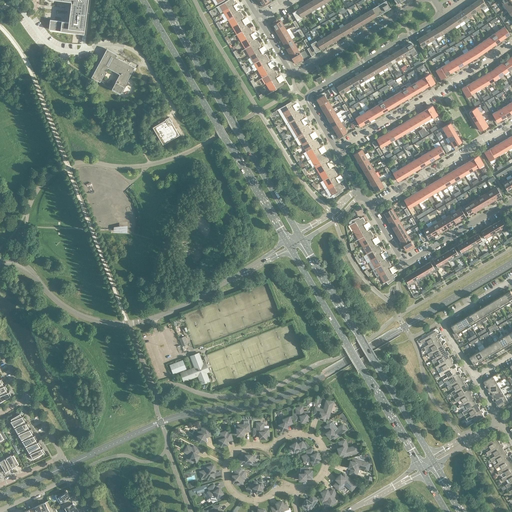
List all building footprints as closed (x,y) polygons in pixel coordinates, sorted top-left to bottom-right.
[(65,0),(72,1),(69,22),(50,19),(49,29),(84,33),(88,0),(65,0)] [(228,0),(219,5),(223,11),(228,8),(230,11),(236,7),(233,4),(235,3),(233,0),(228,0)] [(320,6),(316,0),(312,0),(311,1),(315,9),(320,6)] [(477,0),(476,1),(481,8),(483,10),(488,7),(482,0),(477,0)] [(511,4),(511,2),(510,0),(508,0),(503,4),(506,9),(511,4)] [(315,9),(311,1),(306,4),(311,11),(315,9)] [(385,1),(381,4),(385,11),(390,8),(385,1)] [(481,8),(476,1),(472,4),(477,11),(481,8)] [(311,11),(306,4),(302,7),(306,14),(311,11)] [(385,11),(381,4),(376,6),(381,14),(385,11)] [(477,11),(472,4),(467,7),(472,14),(477,11)] [(381,14),(376,6),(372,9),(376,16),(381,14)] [(238,11),(236,7),(230,11),(228,8),(223,11),(228,20),(241,12),(240,10),(238,11)] [(306,14),(302,7),(297,9),(301,17),(302,17),(306,14)] [(472,14),(467,7),(463,10),(468,17),(472,14)] [(301,17),(297,9),(292,12),(297,21),(302,18),(302,17),(301,17)] [(376,16),(372,9),(367,12),(372,19),(376,16)] [(468,17),(463,10),(459,13),(463,20),(468,17)] [(244,17),(241,12),(228,20),(231,26),(237,23),(238,25),(244,22),(242,18),(244,17)] [(372,19),(367,12),(363,14),(367,22),(372,19)] [(463,20),(459,13),(454,16),(459,23),(463,20)] [(367,22),(363,14),(358,17),(362,25),(367,22)] [(459,23),(454,16),(450,19),(454,26),(459,23)] [(272,25),(275,30),(283,25),(281,21),(284,19),(282,17),(272,22),(274,24),(273,25),(272,24),(272,25)] [(362,25),(358,17),(353,20),(358,27),(362,25)] [(454,26),(450,19),(445,22),(450,29),(454,26)] [(358,27),(353,20),(349,23),(353,30),(358,27)] [(247,26),(244,22),(238,25),(237,23),(231,26),(236,34),(249,27),(248,25),(247,26)] [(450,29),(445,22),(441,25),(445,32),(450,29)] [(353,30),(349,23),(344,25),(348,33),(353,30)] [(286,30),(283,25),(275,30),(278,35),(286,30)] [(348,33),(344,25),(339,28),(344,36),(348,33)] [(445,32),(441,25),(436,28),(440,35),(445,32)] [(505,26),(499,30),(505,37),(510,33),(509,33),(509,34),(504,27),(505,26)] [(252,32),(249,27),(236,34),(240,40),(245,37),(247,40),(253,36),(251,33),(252,32)] [(344,36),(339,28),(335,31),(339,38),(344,36)] [(440,35),(436,28),(431,31),(436,38),(440,35)] [(289,34),(286,30),(278,35),(281,39),(289,34)] [(505,37),(499,30),(495,33),(500,40),(505,37)] [(339,38),(335,31),(330,34),(334,41),(339,38)] [(436,38),(431,31),(427,33),(431,41),(436,38)] [(291,33),(289,34),(281,39),(284,44),(292,39),(294,38),(291,33)] [(431,41),(427,33),(422,36),(426,44),(431,41)] [(500,40),(495,33),(491,36),(496,43),(500,40)] [(334,41),(330,34),(325,36),(330,44),(334,41)] [(255,40),(253,36),(247,40),(245,37),(240,40),(245,49),(258,41),(257,39),(255,40)] [(330,44),(325,36),(321,39),(325,47),(330,44)] [(426,44),(422,36),(417,39),(422,46),(426,44)] [(496,43),(491,36),(486,39),(491,46),(496,43)] [(294,44),(292,39),(284,44),(286,48),(294,44)] [(321,39),(316,42),(321,49),(325,47),(321,39)] [(491,46),(486,39),(482,42),(487,49),(491,46)] [(261,46),(258,41),(245,49),(248,55),(254,51),(256,54),(261,51),(259,47),(261,46)] [(316,41),(310,44),(316,52),(321,49),(316,42),(316,41)] [(487,49),(482,42),(477,45),(482,52),(487,49)] [(411,43),(406,46),(410,53),(415,50),(411,43)] [(297,48),(294,44),(286,48),(289,53),(297,48)] [(482,52),(477,45),(473,48),(478,56),(482,52)] [(410,53),(406,46),(401,48),(406,56),(410,53)] [(315,54),(311,47),(307,49),(312,57),(315,54)] [(300,53),(297,48),(289,53),(292,58),(300,53)] [(406,56),(401,48),(397,51),(401,59),(406,56)] [(478,56),(473,48),(468,51),(473,59),(478,56)] [(107,49),(106,51),(105,51),(91,77),(100,82),(108,67),(120,74),(112,88),(121,93),(135,67),(116,57),(117,54),(107,49)] [(264,55),(261,51),(256,54),(254,51),(248,55),(254,63),(267,56),(265,54),(264,55)] [(401,59),(397,51),(392,54),(397,61),(401,59)] [(473,59),(468,51),(464,54),(468,61),(473,59)] [(303,58),(300,53),(292,58),(295,63),(296,62),(297,64),(303,61),(302,58),(303,58)] [(397,61),(392,54),(387,57),(392,64),(397,61)] [(468,61),(464,54),(459,56),(463,64),(468,61)] [(269,60),(267,56),(254,63),(257,69),(262,66),(264,69),(270,65),(268,61),(269,60)] [(463,64),(459,56),(454,59),(459,67),(463,64)] [(392,64),(387,57),(383,59),(387,67),(392,64)] [(387,67),(383,59),(378,62),(383,70),(387,67)] [(459,67),(454,59),(450,62),(454,70),(459,67)] [(511,66),(507,59),(503,63),(508,70),(511,66)] [(383,70),(378,62),(374,65),(378,72),(383,70)] [(454,70),(450,62),(445,65),(450,72),(454,70)] [(508,70),(503,63),(498,66),(503,73),(508,70)] [(272,69),(270,65),(264,69),(262,66),(257,69),(262,78),(275,70),(274,68),(272,69)] [(378,72),(374,65),(369,68),(373,75),(378,72)] [(450,72),(445,65),(440,67),(445,76),(446,76),(445,76),(445,75),(450,72)] [(503,73),(498,66),(494,69),(499,76),(503,73)] [(445,76),(440,67),(435,71),(436,70),(441,79),(440,79),(445,76)] [(373,75),(369,68),(364,70),(369,78),(373,75)] [(499,76),(494,69),(489,72),(494,79),(499,76)] [(278,75),(275,70),(262,78),(266,84),(271,80),(273,83),(279,80),(276,76),(278,75)] [(369,78),(364,70),(360,73),(364,81),(369,78)] [(494,79),(489,72),(485,75),(489,82),(494,79)] [(364,81),(360,73),(355,76),(359,83),(364,81)] [(430,73),(425,77),(430,85),(435,82),(430,74),(430,73)] [(489,82),(485,75),(480,77),(485,85),(489,82)] [(359,83),(355,76),(350,79),(355,86),(359,83)] [(430,85),(425,77),(420,79),(425,87),(429,84),(430,85),(429,85),(430,86),(430,85)] [(485,85),(480,77),(475,80),(480,88),(485,85)] [(355,86),(350,79),(346,81),(350,89),(355,86)] [(425,87),(420,79),(416,82),(420,90),(425,87)] [(281,84),(279,80),(273,83),(271,80),(266,84),(271,92),(284,85),(283,82),(281,84)] [(480,88),(475,80),(471,83),(475,91),(480,88)] [(350,89),(346,81),(341,84),(345,92),(350,89)] [(405,85),(406,88),(411,95),(416,92),(411,85),(410,82),(405,85)] [(420,90),(416,82),(411,85),(416,92),(420,90)] [(475,91),(471,83),(466,86),(471,94),(472,94),(471,93),(475,91)] [(345,92),(341,84),(336,87),(341,94),(345,92)] [(471,94),(466,86),(461,88),(467,97),(471,94)] [(411,95),(406,88),(402,90),(406,98),(411,95)] [(406,98),(402,90),(397,93),(402,101),(406,98)] [(316,99),(319,104),(327,99),(324,95),(322,93),(316,97),(317,99),(316,99)] [(402,101),(397,93),(392,96),(397,103),(402,101)] [(397,103),(392,96),(388,99),(392,106),(397,103)] [(330,104),(327,99),(319,104),(322,109),(330,104)] [(392,106),(388,99),(383,101),(388,109),(392,106)] [(280,108),(285,117),(291,114),(289,111),(295,107),(293,104),(294,102),(293,100),(280,108)] [(388,109),(383,101),(379,104),(383,112),(388,109)] [(333,109),(330,104),(322,109),(325,113),(333,109)] [(383,112),(379,104),(374,107),(378,114),(383,112)] [(511,113),(506,105),(502,108),(506,116),(511,113)] [(432,106),(428,109),(433,117),(438,114),(432,106)] [(297,111),(295,107),(289,111),(291,114),(285,117),(289,123),(302,115),(299,110),(297,111)] [(378,114),(374,107),(369,110),(374,117),(378,114)] [(469,112),(472,116),(480,112),(477,107),(469,112)] [(506,116),(502,108),(497,111),(501,119),(506,116)] [(336,113),(333,109),(325,113),(328,118),(336,113)] [(433,117),(428,109),(423,111),(427,119),(432,116),(433,117)] [(374,117),(369,110),(365,112),(369,120),(374,117)] [(427,119),(423,111),(418,114),(423,122),(427,119)] [(501,119),(497,111),(492,114),(497,121),(501,119)] [(369,120),(365,112),(360,115),(364,123),(369,120)] [(482,116),(480,112),(472,116),(475,121),(482,116)] [(338,118),(336,113),(328,118),(330,123),(338,118)] [(423,122),(418,114),(414,117),(418,124),(423,122)] [(303,117),(302,115),(289,123),(294,131),(299,128),(298,125),(303,122),(301,118),(303,117)] [(364,123),(360,115),(355,118),(360,125),(359,126),(364,123)] [(485,121),(482,116),(475,121),(477,126),(485,121)] [(172,122),(169,117),(165,119),(165,120),(153,127),(163,145),(179,135),(172,123),(172,122)] [(418,124),(414,117),(409,120),(414,127),(418,124)] [(341,123),(338,118),(330,123),(333,127),(341,123)] [(414,127),(409,120),(404,122),(409,130),(414,127)] [(488,126),(485,121),(477,126),(480,130),(488,126)] [(306,126),(303,122),(298,125),(299,128),(294,131),(297,137),(310,129),(308,125),(306,126)] [(409,130),(404,122),(400,125),(404,133),(409,130)] [(344,127),(341,123),(333,127),(336,132),(344,127)] [(442,128),(445,132),(452,128),(450,123),(442,128)] [(404,133),(400,125),(395,128),(400,136),(404,133)] [(347,132),(344,127),(336,132),(339,137),(347,132)] [(400,136),(395,128),(390,131),(395,138),(400,136)] [(455,133),(452,128),(445,132),(448,137),(455,133)] [(312,131),(310,129),(297,137),(302,146),(308,143),(306,140),(312,136),(310,132),(312,131)] [(395,138),(390,131),(386,133),(390,141),(395,138)] [(390,141),(386,133),(381,136),(386,144),(390,141)] [(458,137),(455,133),(448,137),(450,142),(458,137)] [(314,140),(312,136),(306,140),(308,143),(302,146),(306,152),(319,144),(316,139),(314,140)] [(386,144),(381,136),(376,139),(381,147),(386,144)] [(461,142),(458,137),(450,142),(453,147),(461,142)] [(511,145),(508,138),(503,141),(507,149),(511,145)] [(507,149),(503,141),(498,144),(503,151),(507,149)] [(320,146),(319,144),(306,152),(311,160),(316,157),(315,154),(321,151),(318,147),(320,146)] [(503,151),(498,144),(494,146),(498,154),(503,151)] [(439,145),(435,148),(439,156),(444,153),(439,145)] [(498,154),(494,146),(489,149),(494,158),(495,158),(495,157),(494,158),(494,157),(498,154)] [(439,156),(435,148),(430,151),(434,158),(439,156)] [(354,154),(356,159),(364,154),(362,149),(354,154)] [(494,158),(489,149),(484,152),(489,161),(494,158)] [(323,155),(321,151),(315,154),(316,157),(311,160),(314,166),(328,158),(325,153),(323,155)] [(434,158),(430,151),(425,153),(430,161),(434,158)] [(430,161),(425,153),(421,156),(425,164),(430,161)] [(367,159),(364,154),(356,159),(359,163),(367,159)] [(479,155),(474,158),(479,167),(484,164),(483,164),(479,156),(479,155)] [(425,164),(421,156),(416,159),(421,167),(425,164)] [(329,160),(328,158),(314,166),(320,175),(325,171),(323,169),(329,165),(327,161),(329,160)] [(479,167),(474,158),(469,161),(474,169),(478,166),(479,167),(478,167),(479,167)] [(370,163),(367,159),(359,163),(362,168),(370,163)] [(421,167),(416,159),(411,162),(416,169),(421,167)] [(474,169),(469,161),(464,164),(469,171),(474,169)] [(416,169),(411,162),(407,164),(411,172),(416,169)] [(373,168),(370,163),(362,168),(365,173),(373,168)] [(411,172),(407,164),(402,167),(407,175),(411,172)] [(469,171),(464,164),(460,167),(464,174),(469,171)] [(331,169),(329,165),(323,169),(325,171),(320,175),(323,180),(336,173),(333,168),(331,169)] [(407,175),(402,167),(397,170),(402,178),(407,175)] [(464,174),(460,167),(455,169),(460,177),(464,174)] [(375,173),(373,168),(365,173),(367,177),(375,173)] [(460,177),(455,169),(450,172),(455,180),(460,177)] [(402,178),(397,170),(393,173),(397,180),(402,178)] [(455,180),(450,172),(446,175),(450,183),(455,180)] [(337,175),(336,173),(323,180),(328,189),(334,186),(332,183),(338,180),(335,176),(337,175)] [(378,177),(375,173),(367,177),(370,182),(378,177)] [(450,183),(446,175),(441,178),(446,185),(450,183)] [(381,182),(378,177),(370,182),(373,187),(381,182)] [(446,185),(441,178),(436,180),(441,188),(446,185)] [(340,183),(338,180),(332,183),(334,186),(328,189),(332,195),(334,194),(336,196),(343,191),(342,189),(345,187),(342,182),(340,183)] [(441,188),(436,180),(432,183),(436,191),(441,188)] [(511,188),(511,187),(507,180),(503,183),(508,191),(511,188)] [(384,187),(381,182),(373,187),(376,192),(384,187)] [(436,191),(432,183),(427,186),(432,194),(436,191)] [(432,194),(427,186),(423,189),(427,196),(432,194)] [(496,187),(492,190),(497,198),(501,195),(496,187)] [(427,196),(423,189),(418,191),(422,199),(427,196)] [(497,198),(492,190),(487,193),(492,201),(497,198)] [(422,199),(418,191),(413,194),(418,202),(422,199)] [(492,201),(487,193),(482,195),(487,204),(492,201)] [(418,202),(413,194),(409,197),(413,205),(418,202)] [(487,204),(482,195),(478,198),(483,206),(487,204)] [(413,205),(409,197),(403,200),(404,200),(408,207),(408,208),(413,205)] [(483,206),(478,198),(473,201),(478,209),(483,206)] [(478,209),(473,201),(468,204),(473,212),(478,209)] [(473,212),(468,204),(464,207),(468,215),(473,212)] [(384,212),(387,218),(395,213),(392,208),(384,213),(384,212)] [(461,208),(456,211),(461,219),(466,217),(461,208)] [(461,219),(456,211),(451,214),(456,222),(461,219)] [(397,218),(395,213),(387,218),(389,222),(397,218)] [(456,222),(451,214),(447,217),(452,225),(456,222)] [(349,225),(353,231),(358,228),(360,230),(366,227),(364,223),(365,222),(362,217),(360,219),(359,217),(350,221),(351,224),(349,225)] [(452,225),(447,217),(442,219),(447,228),(452,225)] [(400,222),(397,218),(389,222),(392,227),(400,222)] [(447,228),(442,219),(437,222),(442,230),(447,228)] [(502,219),(496,222),(501,229),(503,228),(503,229),(504,229),(505,229),(506,229),(507,228),(507,229),(509,227),(506,222),(504,223),(502,219)] [(403,227),(400,222),(392,227),(395,232),(403,227)] [(442,230),(437,222),(433,225),(438,233),(442,230)] [(501,229),(496,222),(491,225),(496,232),(497,232),(498,232),(499,232),(500,232),(501,232),(502,231),(502,232),(501,229)] [(438,233),(433,225),(428,228),(433,236),(438,233)] [(496,232),(491,225),(486,228),(491,235),(492,235),(493,235),(494,235),(495,235),(496,235),(497,235),(496,232)] [(368,231),(366,227),(360,230),(358,228),(353,231),(358,239),(371,232),(370,230),(368,231)] [(406,232),(403,227),(395,232),(398,236),(406,232)] [(433,236),(428,228),(423,230),(428,239),(433,236)] [(491,235),(486,228),(481,231),(483,235),(482,236),(485,242),(487,241),(486,238),(487,238),(488,238),(489,238),(490,238),(491,238),(492,238),(491,235)] [(374,237),(371,232),(358,239),(361,245),(367,242),(369,245),(374,241),(372,238),(374,237)] [(408,236),(406,232),(398,236),(400,241),(408,236)] [(478,233),(472,236),(477,244),(477,243),(478,243),(479,243),(480,244),(481,243),(482,243),(483,243),(485,242),(482,236),(480,237),(478,233)] [(411,241),(408,236),(400,241),(403,246),(411,241)] [(477,244),(472,236),(467,239),(472,247),(473,246),(474,246),(475,247),(476,247),(477,246),(478,246),(477,243),(477,244)] [(472,247),(467,239),(462,242),(467,250),(468,249),(469,249),(470,250),(471,250),(472,249),(473,249),(472,247)] [(377,245),(374,241),(369,245),(367,242),(361,245),(367,254),(380,246),(378,244),(377,245)] [(414,246),(411,241),(403,246),(406,250),(414,246)] [(467,250),(462,242),(457,245),(459,250),(458,250),(461,256),(463,255),(462,253),(463,252),(464,252),(465,253),(466,253),(467,252),(468,252),(467,250)] [(382,251),(380,246),(367,254),(370,260),(375,256),(377,259),(383,256),(381,253),(383,252),(382,251)] [(454,247),(449,250),(453,258),(455,257),(456,258),(457,258),(458,257),(459,257),(461,256),(458,250),(456,251),(454,247)] [(453,258),(449,250),(443,253),(448,261),(449,260),(450,260),(451,261),(452,261),(453,260),(454,260),(453,258)] [(448,261),(443,253),(438,256),(443,264),(444,263),(445,264),(446,264),(447,264),(448,263),(449,263),(448,261)] [(385,260),(383,256),(377,259),(375,256),(370,260),(375,268),(388,261),(387,259),(385,260)] [(443,264),(438,256),(433,259),(435,264),(434,265),(437,270),(439,269),(438,267),(439,266),(440,267),(441,267),(442,267),(443,267),(444,266),(443,264)] [(391,265),(388,261),(375,268),(379,274),(384,271),(386,274),(391,270),(389,266),(391,265)] [(430,261),(425,264),(429,272),(431,271),(431,272),(432,272),(433,272),(434,272),(435,271),(437,270),(434,265),(432,266),(430,261)] [(429,272),(425,264),(419,267),(424,275),(425,274),(426,275),(427,275),(428,275),(429,275),(430,274),(431,274),(429,272)] [(424,275),(419,267),(414,271),(419,278),(420,277),(421,278),(422,278),(423,278),(424,278),(425,277),(424,275)] [(394,274),(391,270),(386,274),(384,271),(379,274),(384,283),(386,282),(388,284),(395,279),(394,277),(397,275),(396,273),(394,274)] [(419,278),(414,271),(409,274),(414,281),(415,280),(416,281),(417,281),(418,281),(419,281),(420,280),(419,278)] [(414,281),(409,274),(404,277),(406,281),(405,282),(408,288),(410,286),(409,284),(410,283),(411,284),(412,284),(413,284),(414,284),(415,283),(414,281)] [(511,302),(506,293),(505,294),(501,296),(506,305),(511,302)] [(506,305),(501,296),(497,299),(496,299),(501,308),(506,305)] [(501,308),(496,299),(495,300),(491,302),(496,311),(501,308)] [(496,311),(491,302),(487,304),(486,305),(491,314),(496,311)] [(491,314),(486,305),(485,306),(481,308),(486,317),(491,314)] [(486,317),(481,308),(477,310),(476,311),(481,320),(486,317)] [(481,320),(476,311),(475,312),(471,314),(476,322),(481,320)] [(476,322),(471,314),(467,316),(466,317),(471,325),(476,322)] [(471,325),(466,317),(465,317),(461,320),(467,328),(471,325)] [(467,328),(461,320),(458,322),(456,323),(462,331),(467,328)] [(462,331),(456,323),(455,323),(451,326),(452,326),(451,327),(449,328),(456,339),(459,337),(457,334),(462,331)] [(427,341),(429,344),(438,339),(437,336),(436,335),(438,334),(436,331),(420,341),(422,344),(427,341)] [(510,345),(504,336),(499,339),(505,348),(508,346),(510,345)] [(440,338),(438,339),(429,344),(424,347),(425,349),(426,350),(431,348),(432,351),(433,351),(442,345),(440,342),(442,341),(440,338)] [(505,348),(499,339),(494,342),(500,351),(501,350),(505,348)] [(500,351),(494,342),(490,345),(495,354),(498,351),(500,351)] [(444,344),(442,345),(433,351),(432,351),(428,354),(430,357),(434,354),(436,357),(446,352),(446,351),(444,349),(444,348),(445,347),(444,344)] [(495,354),(490,345),(485,348),(489,356),(490,356),(491,356),(495,354)] [(489,356),(485,348),(480,351),(485,359),(488,357),(490,356),(489,356)] [(447,351),(446,351),(446,352),(436,357),(431,360),(433,363),(438,360),(440,364),(450,358),(448,355),(449,354),(447,351)] [(485,359),(480,351),(475,354),(479,361),(480,362),(481,361),(485,359)] [(468,353),(465,355),(472,366),(474,365),(474,364),(475,365),(479,363),(480,362),(479,361),(475,354),(470,356),(468,353)] [(451,357),(450,358),(440,364),(435,366),(437,370),(440,368),(441,372),(444,370),(454,365),(453,364),(452,362),(452,361),(453,360),(451,357)] [(455,363),(453,364),(454,365),(444,370),(441,372),(439,373),(441,376),(446,373),(448,377),(457,371),(456,368),(455,368),(457,367),(455,364),(455,363)] [(459,370),(457,371),(448,377),(443,379),(445,383),(450,380),(452,383),(461,378),(461,377),(460,375),(459,374),(461,373),(459,370)] [(463,376),(461,377),(461,378),(452,383),(447,386),(449,389),(454,386),(455,390),(456,390),(465,384),(463,381),(465,380),(463,376)] [(497,383),(493,376),(484,382),(486,385),(485,386),(486,387),(487,389),(488,388),(497,383)] [(467,383),(465,384),(456,390),(455,390),(451,392),(453,396),(457,393),(459,396),(469,391),(469,390),(467,388),(467,387),(468,386),(467,383)] [(501,389),(497,383),(488,388),(489,391),(490,392),(489,392),(490,394),(491,396),(492,395),(501,389)] [(470,389),(469,390),(469,391),(459,396),(454,399),(456,402),(461,399),(463,403),(473,397),(471,394),(472,393),(470,389)] [(505,396),(501,389),(492,395),(493,397),(494,398),(492,399),(493,400),(494,402),(496,401),(495,401),(505,396)] [(0,392),(0,401),(11,395),(9,393),(8,394),(8,393),(9,392),(9,391),(7,392),(6,390),(0,392)] [(474,396),(473,397),(463,403),(458,405),(460,409),(465,406),(467,409),(477,404),(477,403),(475,401),(475,400),(476,399),(474,396)] [(509,402),(505,396),(495,401),(496,401),(497,404),(497,405),(496,405),(497,406),(498,409),(509,402)] [(314,413),(319,415),(319,418),(324,420),(325,417),(328,418),(332,403),(326,401),(324,410),(315,408),(314,413)] [(478,402),(477,403),(477,404),(467,409),(462,412),(464,415),(469,412),(471,415),(471,416),(481,410),(480,410),(479,407),(478,407),(480,406),(478,403),(478,402)] [(296,408),(297,413),(294,414),(295,420),(301,419),(302,422),(308,421),(307,418),(310,417),(309,411),(303,412),(302,407),(296,408)] [(482,409),(480,410),(481,410),(471,416),(471,415),(466,418),(468,422),(473,419),(475,422),(484,417),(483,414),(482,413),(484,412),(482,409)] [(14,426),(15,426),(24,420),(25,420),(24,417),(23,418),(22,417),(24,416),(23,416),(22,416),(20,414),(11,419),(12,421),(10,421),(10,422),(11,421),(14,426)] [(279,424),(280,425),(277,426),(279,430),(281,429),(282,430),(287,427),(286,425),(292,422),(289,417),(279,421),(281,423),(279,424)] [(15,426),(16,427),(14,428),(15,428),(18,433),(19,432),(28,427),(29,426),(27,424),(26,424),(26,423),(27,422),(26,423),(24,420),(15,426)] [(254,435),(260,435),(260,438),(266,438),(266,435),(269,435),(269,429),(263,429),(263,423),(257,423),(257,429),(254,429),(254,435)] [(335,430),(330,423),(325,427),(329,431),(326,433),(330,438),(332,436),(334,438),(346,429),(343,424),(335,430)] [(237,428),(237,429),(234,429),(235,433),(237,433),(237,434),(243,434),(243,431),(249,430),(249,424),(238,425),(238,428),(237,428)] [(19,432),(19,434),(18,434),(18,435),(19,434),(22,439),(22,438),(32,433),(33,433),(31,430),(30,431),(30,430),(31,429),(31,428),(29,429),(28,427),(19,432)] [(198,435),(198,436),(195,437),(196,441),(199,440),(199,441),(205,439),(204,437),(210,435),(208,427),(202,428),(203,431),(198,432),(199,435),(198,435)] [(221,433),(221,436),(216,438),(218,443),(220,443),(221,445),(227,444),(226,441),(232,439),(230,433),(227,434),(226,431),(221,433)] [(22,438),(22,439),(23,440),(22,441),(23,441),(25,446),(26,445),(35,439),(35,440),(37,439),(35,436),(34,437),(33,436),(35,435),(33,436),(32,433),(22,438)] [(500,440),(498,436),(482,446),(484,449),(489,446),(491,449),(491,450),(501,444),(499,441),(500,440)] [(26,445),(27,447),(26,447),(29,452),(30,452),(30,451),(39,446),(40,445),(39,443),(38,444),(37,442),(39,442),(39,441),(37,442),(35,440),(35,439),(26,445)] [(339,442),(341,448),(338,448),(340,454),(343,453),(343,456),(358,451),(356,446),(347,448),(345,440),(339,442)] [(291,445),(291,446),(289,447),(291,451),(293,449),(294,450),(295,449),(296,452),(305,447),(302,441),(297,444),(296,442),(291,445)] [(502,443),(501,444),(491,450),(491,449),(486,452),(487,453),(488,455),(488,456),(493,453),(495,456),(504,450),(503,448),(502,447),(504,446),(502,443)] [(30,451),(30,452),(31,453),(29,454),(30,454),(33,458),(44,452),(43,449),(42,450),(41,449),(43,448),(41,449),(39,446),(30,451)] [(187,459),(192,462),(194,459),(196,461),(199,455),(196,454),(199,449),(194,446),(192,449),(187,446),(185,451),(190,454),(187,459)] [(303,456),(305,462),(310,459),(313,464),(318,462),(317,459),(320,458),(317,453),(314,454),(312,449),(307,451),(308,454),(303,456)] [(506,449),(504,450),(495,456),(490,459),(492,462),(497,459),(499,462),(499,463),(508,457),(507,454),(506,453),(508,453),(506,449)] [(6,458),(7,459),(12,468),(13,469),(15,467),(14,466),(16,466),(16,467),(17,467),(16,466),(19,464),(13,455),(12,456),(11,454),(11,455),(6,458)] [(240,463),(251,463),(251,461),(252,461),(252,460),(255,460),(255,456),(252,456),(252,455),(246,455),(246,457),(240,457),(240,463)] [(510,456),(508,457),(499,463),(499,462),(494,465),(496,468),(501,466),(502,469),(503,469),(511,463),(510,460),(511,459),(510,456)] [(9,469),(12,468),(7,459),(5,459),(4,458),(4,459),(0,461),(0,462),(1,465),(3,468),(6,473),(9,471),(8,470),(9,470),(10,471),(9,469)] [(349,467),(352,468),(350,473),(356,475),(358,467),(368,469),(369,464),(354,459),(353,462),(351,461),(349,467)] [(204,465),(206,470),(200,472),(202,477),(207,476),(208,479),(214,477),(212,471),(215,471),(213,465),(211,466),(210,463),(204,465)] [(511,463),(503,469),(502,469),(498,472),(500,475),(504,472),(506,475),(506,476),(511,472),(511,463)] [(295,478),(299,478),(299,479),(306,479),(306,476),(311,476),(311,470),(308,470),(308,468),(301,468),(301,473),(299,473),(299,474),(295,474),(295,478)] [(235,469),(236,475),(233,475),(233,481),(236,481),(236,484),(242,484),(242,478),(245,478),(244,472),(241,472),(241,469),(235,469)] [(511,472),(506,476),(506,475),(502,478),(503,481),(508,479),(510,482),(511,480),(511,472)] [(334,485),(339,489),(345,483),(351,490),(356,486),(345,475),(343,477),(341,475),(336,479),(338,481),(334,485)] [(258,485),(256,482),(247,488),(250,493),(255,490),(257,492),(262,489),(261,488),(264,487),(262,483),(259,485),(259,484),(258,485)] [(205,485),(195,488),(197,494),(204,491),(204,489),(207,488),(205,485)] [(208,492),(211,497),(214,495),(217,500),(222,497),(220,494),(223,493),(219,488),(217,489),(214,485),(209,488),(210,490),(208,492)] [(322,492),(323,495),(320,496),(322,501),(328,499),(330,504),(335,502),(333,497),(336,495),(334,490),(328,492),(327,490),(322,492)] [(59,503),(61,506),(71,500),(67,492),(66,491),(65,491),(65,492),(64,492),(64,493),(63,493),(63,494),(58,497),(61,502),(59,503)] [(302,507),(305,509),(307,507),(308,507),(309,506),(311,508),(317,500),(312,496),(309,501),(306,499),(303,504),(304,504),(302,507)] [(40,504),(43,511),(46,511),(49,511),(52,511),(53,511),(48,500),(40,504)] [(64,511),(68,511),(76,507),(71,500),(61,506),(64,511)] [(276,503),(277,506),(272,508),(273,511),(283,511),(283,510),(288,508),(286,503),(283,504),(282,501),(276,503)]
